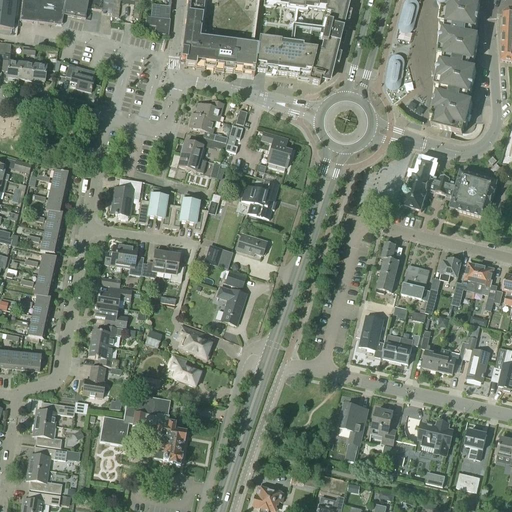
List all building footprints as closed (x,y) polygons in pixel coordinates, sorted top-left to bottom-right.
[(0,0),(0,29),(10,31),(10,30),(14,31),(14,30),(10,30),(13,0),(0,0)] [(21,0),(19,22),(55,27),(61,27),(62,27),(65,17),(68,2),(67,0),(21,0)] [(67,0),(68,2),(65,17),(85,21),(87,11),(88,11),(89,4),(90,0),(67,0)] [(112,17),(114,0),(90,0),(89,4),(88,11),(101,13),(102,4),(109,5),(107,17),(112,17)] [(182,60),(182,62),(183,62),(185,62),(185,67),(184,69),(187,69),(194,70),(196,70),(203,71),(206,72),(206,71),(213,72),(213,73),(215,73),(215,72),(223,73),(222,74),(225,74),(225,73),(232,74),(232,75),(234,75),(235,66),(243,67),(244,67),(254,68),(254,71),(261,18),(263,0),(189,0),(187,18),(188,18),(186,27),(185,30),(186,30),(185,40),(184,40),(184,42),(183,52),(182,55),(183,55),(182,60)] [(263,0),(261,18),(254,71),(255,71),(256,71),(256,69),(266,71),(266,73),(267,73),(276,74),(299,77),(308,78),(308,84),(319,87),(320,81),(327,83),(329,76),(337,43),(340,34),(342,22),(345,13),(348,1),(347,0),(263,0)] [(476,64),(482,40),(477,39),(479,31),(481,31),(480,6),(447,1),(446,0),(445,0),(439,0),(439,1),(438,2),(438,3),(437,4),(437,5),(438,6),(438,7),(438,8),(439,9),(440,9),(441,10),(439,25),(440,25),(443,32),(442,32),(437,56),(438,57),(440,64),(439,64),(434,88),(435,88),(437,96),(436,96),(430,119),(433,120),(431,128),(451,133),(462,137),(463,136),(465,129),(466,129),(473,105),(467,104),(469,96),(471,96),(478,73),(472,71),(474,63),(476,64)] [(405,32),(407,32),(408,32),(409,31),(410,31),(411,30),(411,29),(412,29),(412,28),(412,27),(416,13),(416,11),(416,10),(416,9),(415,9),(414,8),(414,7),(413,6),(412,6),(411,6),(410,5),(409,5),(408,6),(407,6),(406,7),(405,8),(404,9),(404,10),(400,24),(400,25),(400,26),(400,27),(400,28),(401,29),(401,30),(402,31),(403,31),(404,32),(405,32)] [(158,14),(170,15),(171,8),(152,6),(151,13),(158,14)] [(501,63),(511,65),(511,11),(509,11),(504,15),(503,21),(501,63)] [(150,20),(169,22),(170,15),(158,14),(151,13),(150,20)] [(169,22),(150,20),(146,20),(146,27),(156,28),(169,30),(169,22)] [(155,36),(168,37),(169,30),(156,28),(155,36)] [(8,63),(8,59),(10,46),(4,45),(2,58),(1,72),(7,73),(6,80),(18,82),(20,65),(8,63)] [(42,86),(43,84),(45,68),(38,67),(39,60),(33,59),(33,66),(31,83),(35,83),(36,85),(42,86)] [(398,87),(398,86),(398,85),(399,85),(399,84),(399,83),(402,69),(402,68),(402,67),(401,66),(401,65),(400,64),(399,63),(398,63),(397,62),(395,62),(394,62),(393,63),(392,63),(391,63),(391,64),(390,65),(390,66),(389,66),(389,67),(387,81),(387,82),(387,83),(387,84),(387,85),(387,86),(388,87),(389,87),(390,88),(391,89),(392,89),(393,89),(394,89),(395,88),(396,88),(397,87),(398,87)] [(33,66),(20,65),(18,82),(31,83),(33,66)] [(71,79),(69,89),(90,94),(94,81),(93,80),(94,74),(68,68),(66,78),(71,79)] [(198,106),(195,118),(215,123),(219,124),(223,107),(212,104),(211,110),(198,106)] [(236,126),(243,128),(247,115),(239,113),(236,126)] [(215,123),(195,118),(192,117),(189,130),(212,136),(215,123)] [(232,128),(225,153),(235,156),(237,149),(234,148),(236,142),(239,142),(242,131),(232,128)] [(286,146),(287,141),(263,134),(261,143),(272,146),(267,165),(286,171),(291,154),(282,152),(284,145),(286,146)] [(215,137),(213,143),(226,146),(228,140),(215,137)] [(210,149),(224,153),(226,146),(213,143),(212,142),(210,149)] [(185,145),(181,157),(199,162),(202,149),(185,145)] [(181,157),(178,170),(195,175),(195,174),(202,176),(206,164),(199,162),(181,157)] [(492,160),(488,164),(492,168),(496,164),(492,160)] [(28,175),(31,167),(16,163),(14,171),(28,175)] [(402,209),(409,211),(421,214),(427,191),(436,193),(435,195),(444,198),(445,196),(453,198),(450,211),(486,221),(497,185),(460,175),(457,187),(448,185),(449,181),(440,178),(439,182),(430,180),(434,167),(421,163),(416,179),(411,177),(407,191),(406,191),(404,192),(403,194),(403,196),(404,197),(405,199),(402,209)] [(217,182),(220,168),(214,166),(210,180),(217,182)] [(257,174),(264,176),(266,169),(259,167),(257,174)] [(0,181),(7,183),(9,178),(3,176),(5,169),(0,168),(0,181)] [(71,176),(61,174),(55,172),(53,182),(69,186),(71,176)] [(53,182),(51,192),(67,196),(69,186),(53,182)] [(110,214),(111,215),(110,217),(114,218),(116,218),(119,218),(119,221),(120,223),(125,223),(127,222),(127,219),(129,219),(132,195),(139,196),(140,185),(121,183),(120,193),(114,192),(112,203),(113,203),(112,208),(111,209),(110,210),(110,214)] [(279,187),(264,183),(262,192),(246,188),(242,204),(250,206),(247,216),(270,223),(272,213),(274,214),(276,206),(274,205),(279,187)] [(23,196),(20,195),(21,192),(15,190),(13,197),(19,199),(22,200),(23,196)] [(51,192),(48,202),(65,206),(67,196),(51,192)] [(147,220),(155,221),(159,194),(152,193),(151,199),(150,198),(149,205),(141,204),(138,227),(146,228),(147,220)] [(161,230),(170,231),(173,210),(166,209),(167,201),(165,201),(166,195),(159,194),(155,221),(163,222),(161,230)] [(179,225),(187,226),(191,199),(184,198),(183,203),(182,203),(181,211),(173,210),(170,231),(178,233),(179,225)] [(193,235),(199,236),(201,236),(207,215),(207,213),(198,212),(199,204),(198,204),(198,200),(191,199),(187,226),(194,227),(193,235)] [(46,212),(49,213),(62,216),(65,206),(48,202),(46,212)] [(49,213),(47,223),(63,227),(65,216),(62,216),(49,213)] [(47,223),(45,233),(61,237),(63,227),(47,223)] [(10,235),(0,232),(0,239),(12,242),(12,239),(9,238),(10,235)] [(45,233),(43,243),(58,246),(61,237),(45,233)] [(241,237),(236,253),(247,257),(248,254),(262,259),(262,257),(264,257),(266,252),(264,251),(266,245),(241,237)] [(0,245),(7,247),(7,246),(11,247),(12,242),(0,239),(0,245)] [(41,253),(56,257),(58,246),(43,243),(41,253)] [(385,293),(391,295),(399,264),(392,262),(396,248),(385,245),(381,261),(384,262),(379,280),(376,292),(377,292),(376,294),(384,296),(385,293)] [(105,260),(104,268),(122,271),(125,250),(113,248),(112,256),(106,255),(105,260)] [(221,252),(209,248),(204,265),(216,268),(221,252)] [(141,280),(143,264),(135,263),(137,252),(125,250),(122,271),(129,272),(128,278),(141,280)] [(232,256),(221,252),(216,268),(227,272),(232,256)] [(156,275),(164,277),(167,257),(155,255),(152,269),(147,268),(145,280),(155,282),(156,275)] [(43,257),(43,258),(41,267),(57,271),(59,260),(43,257)] [(183,270),(178,269),(179,258),(167,257),(164,277),(171,278),(170,284),(181,285),(183,273),(183,270)] [(444,265),(440,281),(448,283),(450,278),(456,280),(460,264),(449,262),(448,266),(444,265)] [(475,293),(477,285),(476,285),(480,269),(468,266),(466,277),(464,276),(462,282),(464,282),(463,286),(461,292),(462,292),(474,295),(475,293)] [(41,267),(39,277),(54,280),(57,271),(41,267)] [(401,297),(425,303),(423,310),(421,310),(420,314),(424,315),(429,294),(424,293),(429,273),(408,268),(401,297)] [(493,272),(480,269),(476,285),(477,285),(475,293),(481,295),(481,297),(488,298),(491,289),(492,283),(490,283),(493,272)] [(226,282),(225,286),(242,291),(245,280),(229,275),(229,274),(221,272),(220,274),(221,274),(219,280),(223,281),(223,282),(226,282)] [(39,277),(37,287),(52,290),(54,280),(39,277)] [(505,306),(511,308),(511,278),(506,277),(503,293),(507,294),(505,306)] [(120,285),(102,282),(101,289),(119,291),(120,285)] [(455,292),(451,307),(458,309),(462,292),(461,292),(463,286),(456,285),(455,292)] [(34,297),(37,298),(50,301),(52,290),(37,287),(34,297)] [(221,323),(236,328),(246,297),(231,292),(231,293),(220,290),(217,300),(227,303),(221,323)] [(99,296),(97,307),(118,311),(120,302),(130,304),(131,295),(111,291),(110,298),(99,296)] [(436,314),(433,313),(438,294),(431,292),(430,294),(429,294),(424,315),(432,317),(435,318),(436,314)] [(503,295),(496,293),(493,305),(500,306),(503,295)] [(37,298),(35,308),(50,312),(53,301),(50,301),(37,298)] [(494,301),(488,300),(485,312),(491,314),(494,301)] [(0,311),(6,313),(8,305),(0,303),(0,311)] [(97,307),(95,320),(107,322),(107,327),(126,330),(127,321),(117,319),(118,311),(97,307)] [(35,308),(32,318),(48,322),(50,312),(35,308)] [(32,318),(30,328),(46,332),(48,322),(32,318)] [(361,339),(359,349),(361,349),(362,351),(365,352),(367,351),(376,353),(374,359),(380,360),(382,353),(384,346),(378,344),(379,338),(381,330),(383,322),(366,318),(361,339)] [(478,320),(476,326),(486,329),(488,322),(478,320)] [(30,328),(28,338),(33,340),(39,341),(44,342),(46,332),(30,328)] [(195,357),(194,358),(206,363),(211,352),(209,351),(211,346),(200,342),(200,343),(195,341),(195,340),(197,334),(181,328),(175,342),(185,345),(182,352),(195,357)] [(92,334),(90,347),(113,350),(115,337),(122,339),(123,331),(106,329),(105,336),(92,334)] [(158,351),(162,337),(149,332),(145,345),(140,343),(140,345),(158,351)] [(423,338),(420,350),(426,352),(427,347),(429,340),(430,340),(431,335),(425,334),(424,338),(423,338)] [(382,360),(382,361),(395,364),(401,340),(388,337),(386,345),(386,346),(384,354),(382,360)] [(414,337),(412,342),(411,348),(412,348),(417,349),(420,338),(414,337)] [(466,339),(465,345),(462,344),(460,350),(467,351),(470,340),(466,339)] [(395,364),(408,367),(412,348),(411,348),(412,342),(401,340),(395,364)] [(467,378),(467,381),(473,382),(479,384),(482,384),(487,362),(489,355),(474,351),(476,341),(470,340),(467,351),(473,353),(472,359),(472,360),(467,378)] [(88,360),(92,360),(101,362),(100,369),(117,371),(118,364),(111,363),(113,350),(90,347),(88,360)] [(497,360),(495,370),(502,372),(498,389),(503,390),(504,390),(503,393),(510,394),(511,392),(511,391),(511,367),(504,366),(505,360),(505,359),(510,361),(511,353),(511,352),(507,352),(499,351),(497,360)] [(442,352),(441,357),(437,374),(452,377),(455,366),(461,367),(462,363),(458,362),(460,356),(442,352)] [(0,357),(0,369),(9,371),(10,355),(0,354),(0,357)] [(422,370),(437,374),(441,357),(426,354),(422,370)] [(9,371),(19,372),(21,356),(10,355),(9,371)] [(19,372),(29,373),(31,357),(21,356),(19,372)] [(40,374),(41,358),(31,357),(29,373),(40,374)] [(171,368),(167,380),(171,381),(195,390),(196,385),(198,386),(202,374),(190,370),(189,371),(184,369),(186,363),(173,359),(170,368),(171,368)] [(85,382),(82,397),(103,401),(105,385),(104,384),(106,372),(91,369),(89,382),(85,382)] [(139,389),(158,393),(161,383),(141,378),(139,389)] [(103,419),(100,444),(125,449),(129,426),(132,427),(132,428),(142,430),(143,427),(143,426),(155,428),(152,446),(155,447),(153,463),(162,464),(163,464),(162,467),(166,468),(167,465),(168,465),(180,467),(181,458),(178,457),(180,445),(184,445),(185,435),(177,433),(178,430),(174,429),(174,427),(169,426),(170,424),(167,424),(168,419),(170,403),(137,398),(135,410),(125,409),(123,422),(103,419)] [(37,413),(35,426),(55,429),(56,417),(74,420),(75,416),(75,410),(42,405),(41,413),(37,413)] [(359,448),(363,431),(357,430),(361,411),(344,407),(339,431),(351,434),(348,446),(359,448)] [(381,447),(392,450),(396,434),(389,432),(393,416),(377,412),(371,438),(382,440),(381,447)] [(53,441),(55,429),(35,426),(33,438),(37,439),(36,447),(60,451),(62,442),(53,441)] [(423,426),(419,444),(436,448),(434,456),(446,459),(452,433),(448,432),(448,428),(437,426),(436,429),(423,426)] [(471,450),(468,460),(479,463),(481,453),(482,453),(486,437),(468,433),(465,449),(471,450)] [(511,456),(511,443),(500,441),(496,458),(511,461),(511,456)] [(30,457),(28,470),(48,473),(50,461),(65,464),(66,454),(35,450),(34,457),(30,457)] [(346,457),(344,463),(354,465),(355,459),(346,457)] [(47,485),(48,473),(28,470),(26,483),(30,483),(29,491),(60,496),(62,487),(47,485)] [(459,476),(456,491),(476,496),(480,481),(459,476)] [(302,488),(303,488),(303,487),(317,491),(319,480),(305,477),(304,481),(292,478),(290,486),(302,488)] [(425,486),(442,490),(445,479),(444,479),(443,481),(433,479),(431,487),(425,486)] [(283,497),(258,491),(256,501),(255,500),(252,510),(259,511),(258,511),(274,511),(276,505),(281,506),(283,497)] [(23,501),(21,511),(42,511),(43,505),(58,508),(60,498),(28,493),(27,502),(23,501)] [(62,498),(61,507),(69,509),(70,499),(62,498)] [(320,500),(317,511),(342,511),(345,501),(338,499),(337,504),(320,500)] [(475,504),(468,503),(466,510),(473,511),(475,504)]
